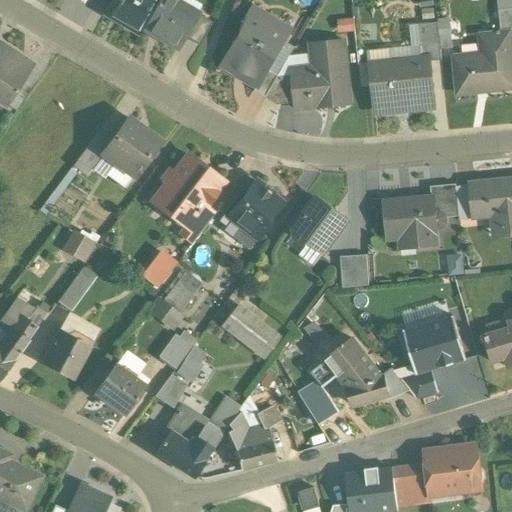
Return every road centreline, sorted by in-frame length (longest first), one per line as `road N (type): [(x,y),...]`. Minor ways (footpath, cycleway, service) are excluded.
road 1 (residential): [(0,6),(262,145),(357,159),(511,144)]
road 2 (residential): [(163,504),(511,404)]
road 3 (residential): [(0,403),(142,471),(163,504)]
